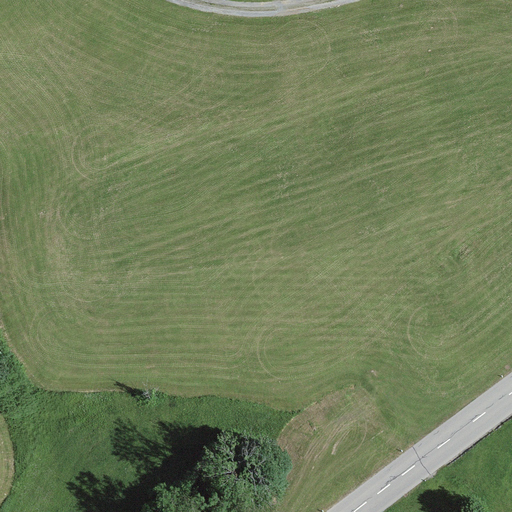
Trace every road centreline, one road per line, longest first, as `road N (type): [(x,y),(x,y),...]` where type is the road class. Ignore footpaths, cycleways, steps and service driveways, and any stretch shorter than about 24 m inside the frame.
road 1 (tertiary): [(511,393),(354,511)]
road 2 (track): [(331,0),(267,10),(180,0)]
